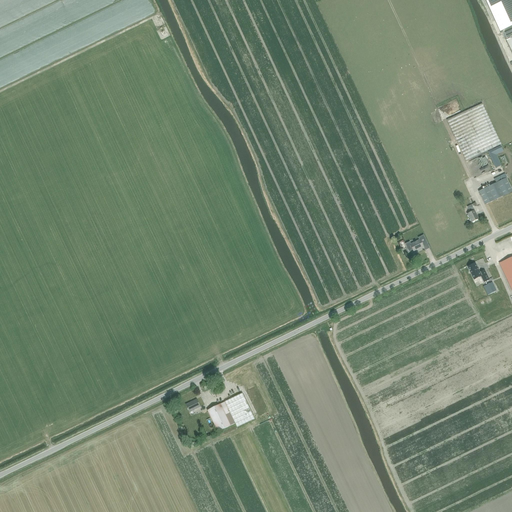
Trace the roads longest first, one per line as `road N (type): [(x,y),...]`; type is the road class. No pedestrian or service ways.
road 1 (unclassified): [(0,475),(511,228)]
road 2 (track): [(0,91),(154,17)]
